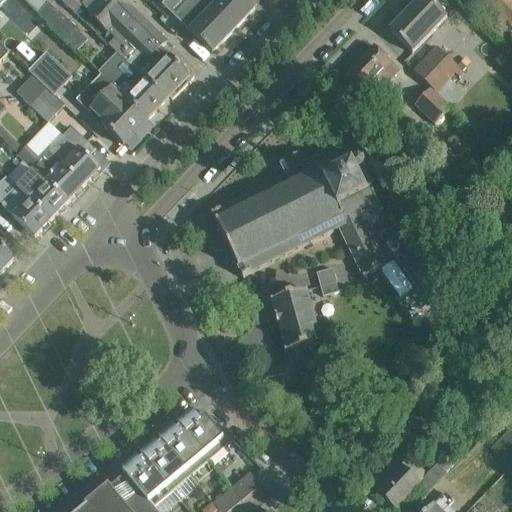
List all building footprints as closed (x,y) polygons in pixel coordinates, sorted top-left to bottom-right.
[(22,0),(38,16),(48,5),(42,0),(22,0)] [(79,0),(65,0),(63,3),(70,10),(80,0),(79,0)] [(185,67),(182,71),(160,50),(167,43),(122,0),(86,0),(81,6),(88,13),(87,14),(115,40),(108,47),(136,74),(166,103),(171,97),(174,99),(193,79),(193,77),(193,76),(193,74),(185,67)] [(196,0),(177,20),(190,33),(212,55),(234,32),(212,10),(201,0),(196,0)] [(201,0),(212,10),(234,32),(256,9),(246,0),(201,0)] [(447,19),(427,0),(421,0),(390,33),(412,54),(447,19)] [(511,2),(509,0),(488,0),(487,1),(509,22),(507,24),(509,27),(511,26),(511,2)] [(53,10),(43,20),(65,41),(68,44),(77,34),(75,31),(55,12),(53,10)] [(0,63),(8,55),(0,45),(0,63)] [(374,48),(345,79),(361,95),(374,81),(383,90),(400,72),(374,48)] [(438,49),(415,73),(414,74),(436,94),(455,74),(459,78),(463,74),(438,49)] [(43,53),(25,70),(33,78),(36,80),(46,91),(47,91),(54,98),(73,79),(55,62),(53,63),(43,53)] [(135,91),(126,102),(147,122),(166,103),(136,74),(127,84),(135,91)] [(100,77),(76,102),(89,115),(91,113),(104,125),(102,127),(123,147),(147,122),(126,102),(100,77)] [(47,91),(39,99),(56,116),(64,108),(47,91)] [(451,110),(430,91),(414,107),(435,126),(451,110)] [(47,125),(56,116),(39,99),(30,108),(47,125)] [(73,130),(49,155),(83,188),(92,180),(93,181),(99,175),(97,174),(100,171),(94,166),(102,158),(73,130)] [(287,178),(212,216),(242,278),(339,230),(362,278),(365,277),(374,272),(385,267),(383,263),(373,244),(382,239),(434,309),(458,292),(407,220),(405,221),(397,206),(382,214),(362,174),(363,173),(365,169),(363,165),(359,164),(358,164),(348,144),(304,165),(299,155),(294,157),(292,155),(284,159),(285,162),(280,164),(287,178)] [(81,191),(83,188),(49,155),(33,172),(67,205),(76,197),(77,198),(83,192),(81,191)] [(16,189),(29,201),(51,222),(59,214),(61,215),(66,209),(65,208),(67,205),(33,172),(16,189)] [(51,222),(29,201),(13,218),(34,240),(43,230),(44,232),(50,226),(49,225),(51,222)] [(0,275),(14,261),(0,246),(0,275)] [(318,276),(321,288),(337,284),(334,271),(318,276)] [(337,284),(321,288),(324,298),(340,294),(337,284)] [(267,380),(272,385),(283,395),(294,384),(290,379),(302,367),(310,365),(311,366),(312,366),(307,348),(321,344),(307,292),(270,301),(286,360),(267,380)] [(192,414),(177,426),(181,431),(208,463),(234,442),(203,412),(195,419),(192,414)] [(190,479),(208,463),(181,431),(177,434),(173,430),(159,442),(162,446),(190,479)] [(511,462),(511,435),(507,431),(490,450),(509,466),(511,462)] [(171,494),(190,479),(162,446),(158,449),(155,445),(140,457),(144,461),(171,494)] [(154,509),(171,494),(144,461),(140,465),(136,461),(122,472),(125,476),(154,509)] [(401,467),(377,492),(396,510),(420,486),(420,485),(401,467)] [(446,475),(437,467),(420,485),(420,486),(428,494),(446,475)] [(236,497),(242,503),(260,487),(250,474),(213,505),(218,511),(236,497)] [(156,511),(154,509),(125,476),(110,489),(108,487),(84,508),(81,505),(79,507),(78,505),(70,511),(156,511)] [(444,511),(453,503),(445,495),(433,507),(427,511),(444,511)]
